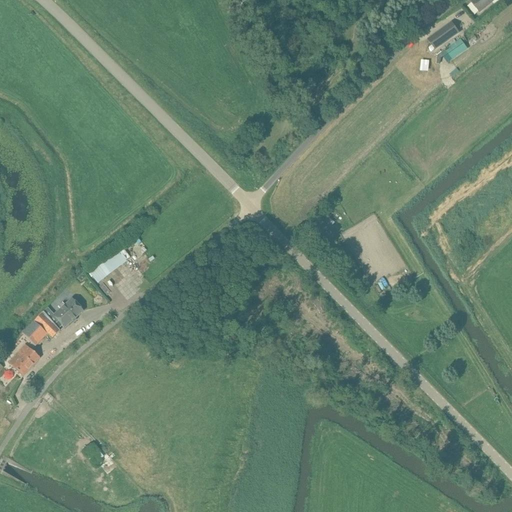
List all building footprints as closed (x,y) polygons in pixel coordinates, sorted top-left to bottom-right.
[(493,0),(469,0),(480,12),(493,0)] [(457,34),(456,32),(450,24),(428,39),(434,49),(457,34)] [(468,49),(463,43),(460,39),(445,50),(453,60),(468,49)] [(420,71),(428,71),(429,60),(420,60),(420,71)] [(90,273),(98,284),(127,262),(126,261),(130,258),(123,248),(119,251),(90,273)] [(44,314),(36,321),(47,335),(52,339),(59,331),(58,329),(62,326),(64,328),(82,312),(72,300),(54,317),(59,322),(56,326),(44,314)] [(47,335),(36,321),(22,334),(35,347),(47,335)] [(39,358),(32,352),(26,346),(9,365),(23,377),(39,358)] [(94,442),(83,449),(93,467),(105,461),(94,442)]
